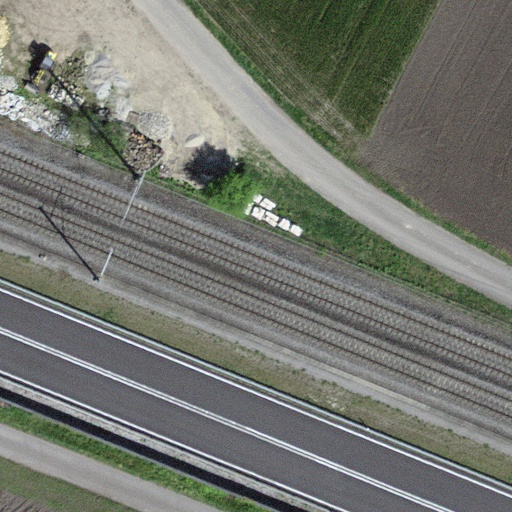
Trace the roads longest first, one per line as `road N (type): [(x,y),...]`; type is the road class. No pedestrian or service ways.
road 1 (trunk): [(449,511),(0,329)]
road 2 (unclassified): [(154,0),(288,143),(346,190),(511,288)]
road 3 (track): [(0,440),(184,511)]
